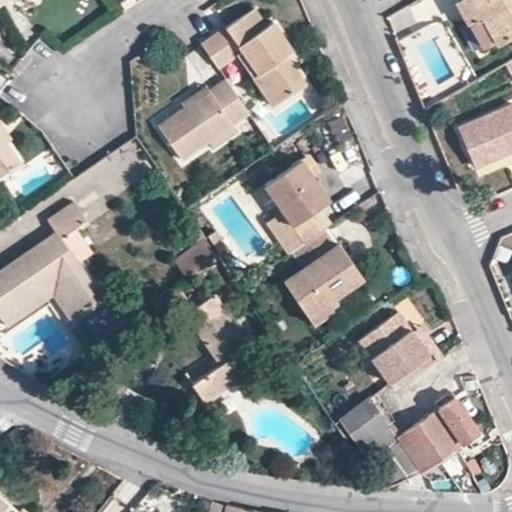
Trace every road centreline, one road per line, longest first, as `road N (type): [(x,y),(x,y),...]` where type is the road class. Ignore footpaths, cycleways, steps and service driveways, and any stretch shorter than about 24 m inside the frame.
road 1 (residential): [(511,510),(368,511),(223,486),(73,432),(0,389)]
road 2 (residential): [(347,0),(431,204),(453,235)]
road 3 (residential): [(453,235),(511,380)]
road 4 (residential): [(180,0),(114,44),(93,72),(82,110)]
